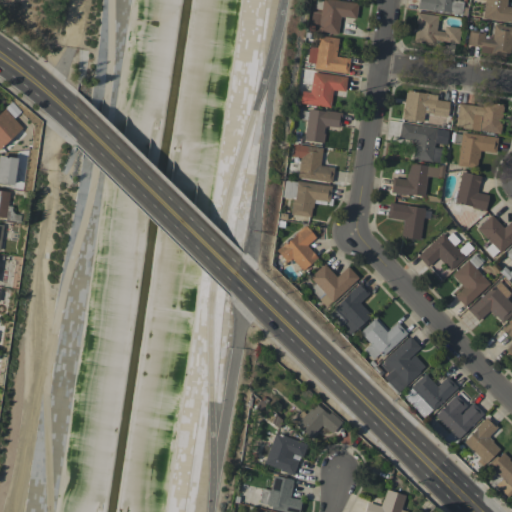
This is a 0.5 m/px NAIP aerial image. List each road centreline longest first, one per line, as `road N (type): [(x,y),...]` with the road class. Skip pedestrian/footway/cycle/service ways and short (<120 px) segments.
road 1 (tertiary): [(240,276),(480,511)]
road 2 (tertiary): [(45,90),(240,276)]
road 3 (residential): [(389,0),(355,239)]
road 4 (residential): [(511,397),(355,239)]
road 5 (residential): [(511,82),(378,65)]
